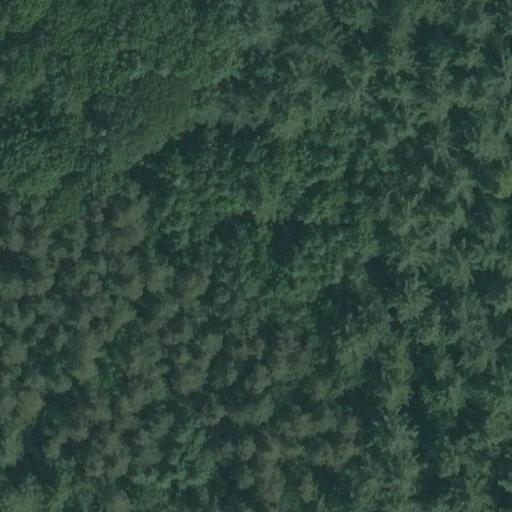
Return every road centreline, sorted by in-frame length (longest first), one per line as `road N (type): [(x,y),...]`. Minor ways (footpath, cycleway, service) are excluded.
road 1 (track): [(0,268),(281,0)]
road 2 (track): [(511,224),(464,270),(346,439),(278,511)]
